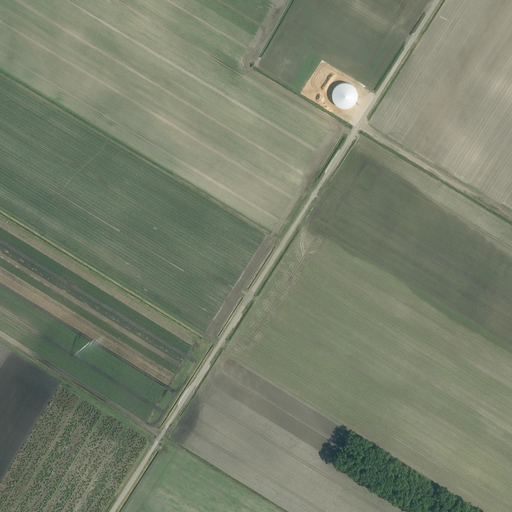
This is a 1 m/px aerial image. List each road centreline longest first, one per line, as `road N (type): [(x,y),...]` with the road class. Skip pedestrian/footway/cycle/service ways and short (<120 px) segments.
road 1 (unclassified): [(111,511),(437,0)]
road 2 (track): [(160,435),(0,333)]
road 3 (track): [(357,125),(511,218)]
